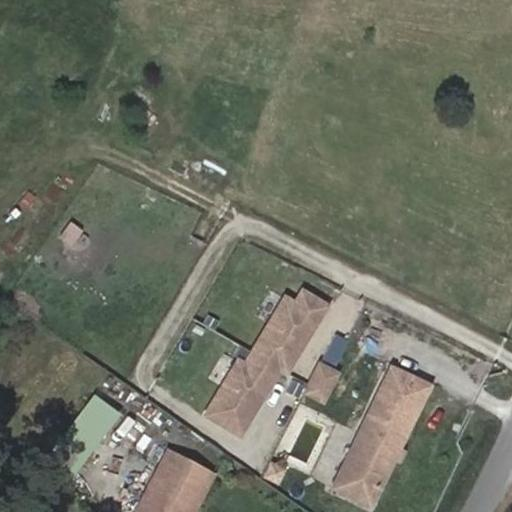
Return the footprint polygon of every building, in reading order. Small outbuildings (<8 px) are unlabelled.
[(242,370),(211,424),(245,443),(284,376),(290,379),(328,313),(303,299),(296,312),(287,307),(248,374),(242,370)] [(323,358),(334,365),(350,339),(338,332),(323,358)] [(324,405),(338,379),(322,371),(309,397),(324,405)] [(343,479),(381,497),(432,391),(398,375),(367,439),(363,437),(343,479)] [(89,390),(49,456),(76,473),(116,406),(89,390)] [(191,511),(214,473),(171,449),(134,511),(191,511)] [(336,493),(373,511),(381,497),(343,479),(336,493)]
